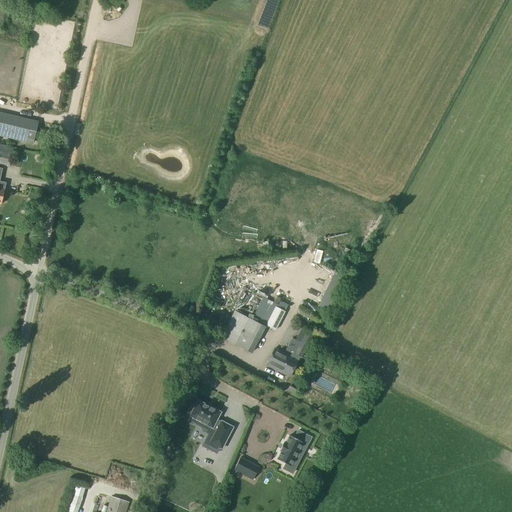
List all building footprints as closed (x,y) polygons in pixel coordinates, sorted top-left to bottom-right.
[(0,113),(0,133),(33,141),(38,122),(0,113)] [(0,144),(0,164),(9,166),(13,147),(0,144)] [(321,310),(304,301),(301,307),(319,315),(321,310)] [(285,312),(288,306),(279,302),(277,305),(276,307),(284,312),(285,312)] [(284,312),(276,307),(266,326),(275,331),(285,312),(284,312)] [(311,314),(300,309),(298,313),(309,319),(311,314)] [(234,311),(220,338),(252,354),(265,327),(234,311)] [(300,329),(293,342),(299,345),(294,354),(298,356),(301,358),(313,335),(300,329)] [(275,348),(266,365),(289,378),(298,360),(295,359),(296,357),(297,358),(298,356),(294,354),(293,354),(292,357),(275,348)] [(222,372),(259,389),(266,374),(229,357),(222,372)] [(216,420),(220,413),(197,401),(189,417),(190,417),(188,421),(196,425),(198,421),(211,428),(202,446),(216,454),(219,448),(221,449),(232,428),(221,422),(220,423),(216,420)] [(281,452),(277,459),(276,459),(276,460),(294,469),(295,469),(294,469),(295,467),(298,461),(299,461),(306,446),(307,445),(289,436),(288,437),(289,437),(285,444),(283,444),(283,443),(279,451),(281,452)] [(259,468),(240,458),(233,470),(252,480),(259,468)] [(196,474),(200,462),(194,460),(191,472),(196,474)] [(76,511),(84,488),(72,484),(62,511),(76,511)] [(125,511),(128,502),(111,496),(106,511),(125,511)]
